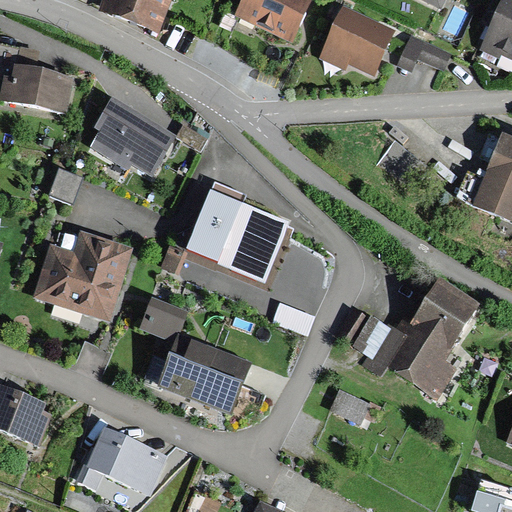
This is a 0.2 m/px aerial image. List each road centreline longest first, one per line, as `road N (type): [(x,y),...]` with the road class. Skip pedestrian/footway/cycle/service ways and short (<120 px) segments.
road 1 (residential): [(253,471),(351,270),(340,242),(229,131),(211,96)]
road 2 (residential): [(248,119),(446,275),(511,304)]
road 3 (residential): [(0,360),(253,471)]
road 4 (residential): [(511,97),(277,108),(248,119)]
road 5 (residential): [(5,0),(44,7),(211,96)]
